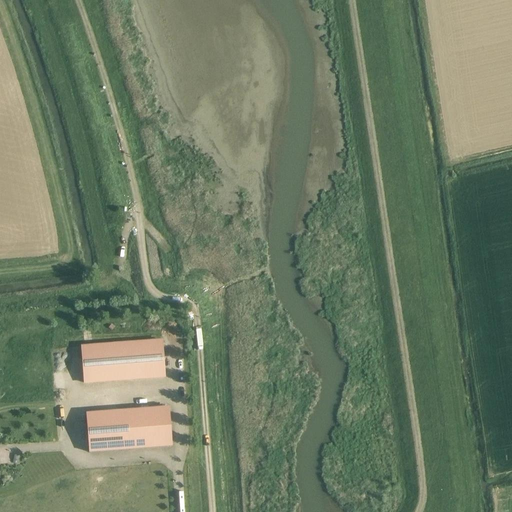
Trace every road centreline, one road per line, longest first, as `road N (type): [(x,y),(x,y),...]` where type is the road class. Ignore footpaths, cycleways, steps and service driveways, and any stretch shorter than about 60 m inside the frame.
road 1 (track): [(76,0),(137,200),(151,302),(184,300),(197,318),(210,511)]
road 2 (track): [(418,511),(424,500),(405,358),(349,0)]
